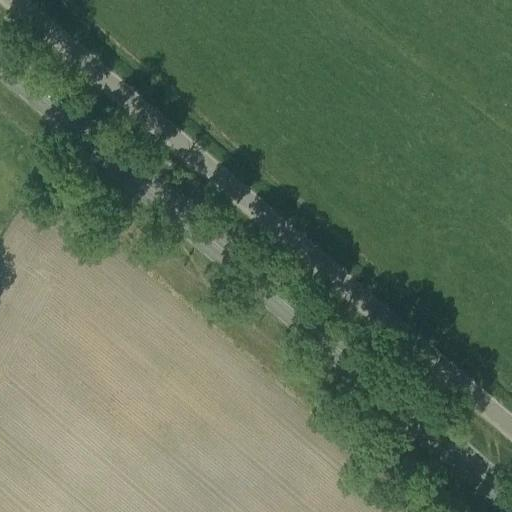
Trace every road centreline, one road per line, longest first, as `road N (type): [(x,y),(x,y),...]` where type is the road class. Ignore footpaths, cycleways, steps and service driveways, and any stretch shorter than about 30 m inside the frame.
road 1 (primary): [(511,500),(0,62)]
road 2 (unclassified): [(511,428),(11,0)]
